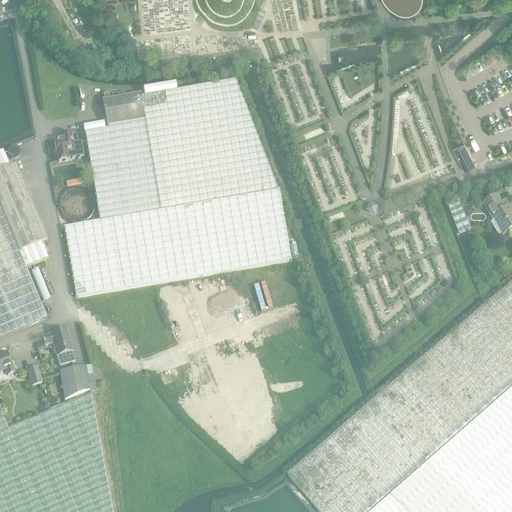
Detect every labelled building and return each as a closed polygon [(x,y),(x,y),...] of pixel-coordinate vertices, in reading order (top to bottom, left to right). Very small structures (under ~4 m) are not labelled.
[(383,0),(385,3),(389,8),(395,11),(400,13),(406,14),(410,14),(414,12),(417,9),(420,5),(421,1),(420,0),(383,0)] [(99,222),(63,229),(75,299),(111,292),(154,285),(188,279),(239,270),(289,262),(278,192),(277,192),(242,100),(237,87),(235,82),(177,92),(175,84),(143,90),(145,97),(140,98),(144,120),(107,126),(101,127),(86,130),(83,131),(85,142),(96,206),(99,222)] [(103,102),(107,126),(144,120),(140,98),(139,95),(103,102)] [(54,146),(52,147),(53,152),(55,152),(56,154),(57,154),(59,163),(68,161),(68,160),(83,156),(81,143),(78,144),(76,136),(71,137),(70,134),(61,135),(62,139),(57,140),(58,144),(54,144),(54,146)] [(464,172),(475,166),(464,144),(452,150),(464,172)] [(47,260),(40,244),(18,253),(0,210),(0,171),(9,168),(3,151),(0,152),(0,338),(45,319),(25,270),(38,264),(44,262),(47,260)] [(15,165),(9,168),(0,171),(0,210),(18,253),(40,244),(46,241),(15,165)] [(67,181),(68,187),(83,184),(82,179),(67,181)] [(468,198),(460,202),(465,214),(481,203),(480,201),(483,199),(479,193),(479,192),(476,194),(475,194),(474,194),(468,198)] [(505,234),(511,229),(511,209),(510,207),(505,210),(497,196),(483,204),(493,221),(496,219),(505,234)] [(460,202),(448,206),(458,234),(471,229),(465,214),(460,202)] [(30,271),(42,302),(51,299),(39,267),(30,271)] [(364,410),(287,475),(318,511),(369,511),(445,446),(511,387),(511,283),(502,292),(445,341),(364,410)] [(50,335),(42,338),(44,346),(53,344),(57,357),(60,367),(73,363),(74,363),(72,355),(72,352),(65,330),(50,334),(50,335)] [(7,375),(14,372),(6,352),(0,354),(0,372),(5,370),(7,375)] [(73,369),(59,372),(64,401),(90,391),(95,389),(91,366),(89,366),(73,369)] [(31,387),(34,386),(42,384),(37,367),(26,370),(31,387)] [(372,511),(511,511),(511,389),(490,409),(418,472),(372,511)] [(0,511),(111,511),(104,470),(95,424),(91,399),(90,395),(8,429),(0,410),(0,511)]
